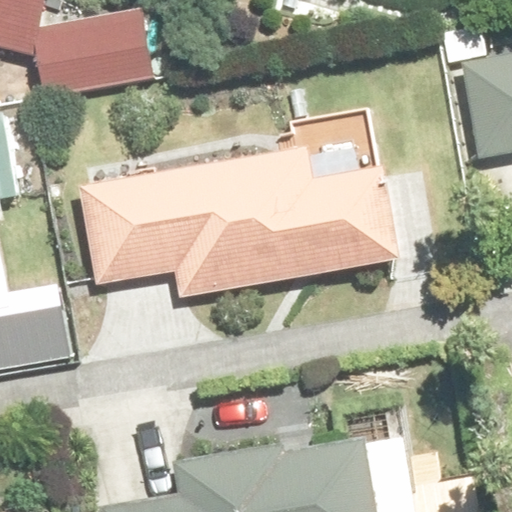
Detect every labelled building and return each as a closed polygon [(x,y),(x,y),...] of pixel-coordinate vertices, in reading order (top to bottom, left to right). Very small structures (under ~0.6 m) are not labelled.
[(48,0),(0,0),(0,50),(34,59),(48,0)] [(54,90),(156,71),(146,15),(44,33),(54,90)] [(511,57),(494,61),(489,25),(441,35),(449,80),(466,78),(480,162),(511,156),(511,57)] [(9,120),(0,121),(0,205),(24,201),(9,120)] [(441,235),(430,172),(390,179),(389,169),(316,182),(311,152),(84,192),(101,286),(178,272),(183,298),(403,259),(400,242),(441,235)] [(0,323),(0,362),(51,356),(47,318),(0,323)] [(110,511),(418,511),(408,440),(291,458),(289,447),(177,464),(182,495),(109,506),(110,511)]
